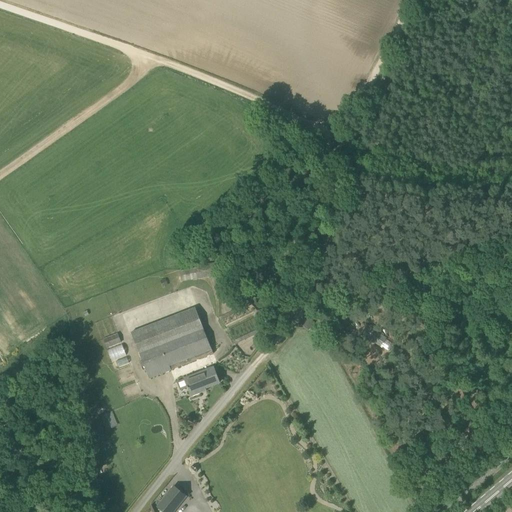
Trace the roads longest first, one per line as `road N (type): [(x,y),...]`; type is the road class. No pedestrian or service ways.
road 1 (track): [(0,4),(225,84),(322,129)]
road 2 (track): [(301,314),(376,274),(511,240)]
road 3 (track): [(146,55),(135,80),(0,176)]
road 4 (unclassified): [(134,511),(253,367)]
road 5 (track): [(511,208),(440,208),(337,186)]
road 6 (track): [(322,129),(364,92),(412,0)]
road 7 (track): [(301,314),(333,228),(337,186)]
